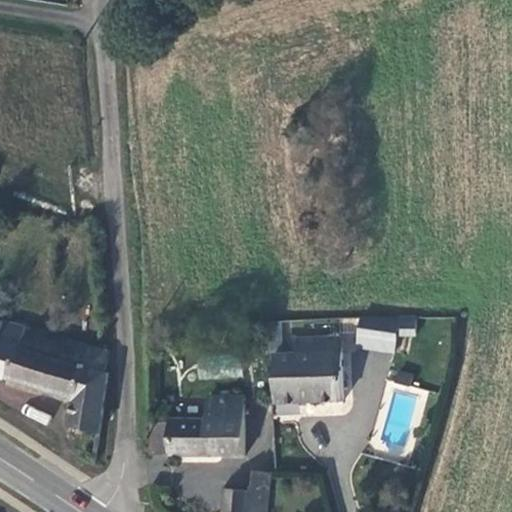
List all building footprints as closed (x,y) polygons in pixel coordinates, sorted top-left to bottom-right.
[(397,321),(358,316),(356,335),(394,341),(397,321)] [(0,378),(32,389),(43,357),(51,360),(57,338),(0,318),(0,378)] [(292,351),(342,349),(342,334),(292,336),(292,351)] [(77,438),(77,461),(97,466),(104,375),(109,356),(57,338),(51,360),(43,357),(32,389),(69,402),(63,432),(77,438)] [(276,352),(277,400),(344,397),(342,349),(292,351),(276,352)] [(240,455),(244,397),(206,399),(206,418),(149,420),(149,450),(240,455)] [(268,418),(268,402),(251,402),(250,417),(268,418)] [(226,466),(222,511),(262,511),(266,472),(243,471),(244,467),(226,466)]
